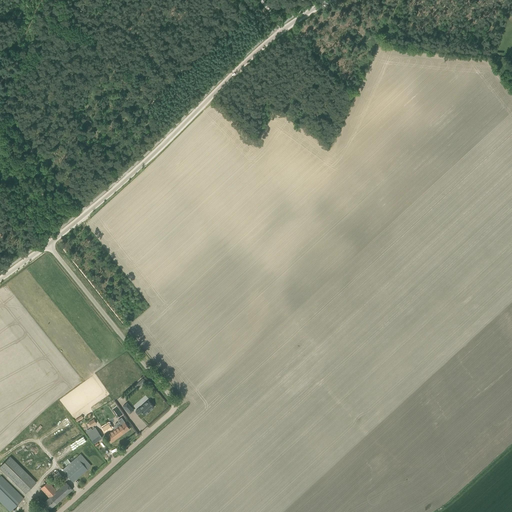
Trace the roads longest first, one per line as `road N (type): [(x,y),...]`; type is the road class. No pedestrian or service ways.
road 1 (unclassified): [(47,244),(270,39),(330,0)]
road 2 (unclassified): [(59,511),(175,403),(47,244)]
